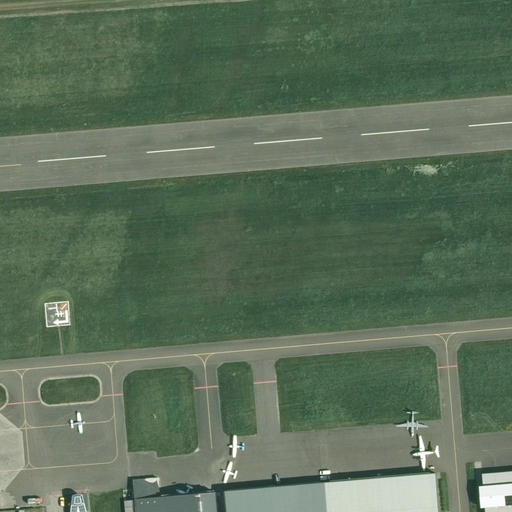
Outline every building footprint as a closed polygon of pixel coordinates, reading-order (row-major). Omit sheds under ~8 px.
[(511,511),(511,472),(482,475),(485,511),(511,511)] [(439,511),(436,474),(325,484),(327,511),(439,511)] [(226,492),(223,492),(224,511),(327,511),(325,484),(321,484),(321,483),(226,491),(226,492)] [(134,500),(134,508),(134,511),(216,511),(215,493),(160,498),(134,500)] [(71,497),(69,511),(85,511),(82,497),(76,496),(71,497)]
